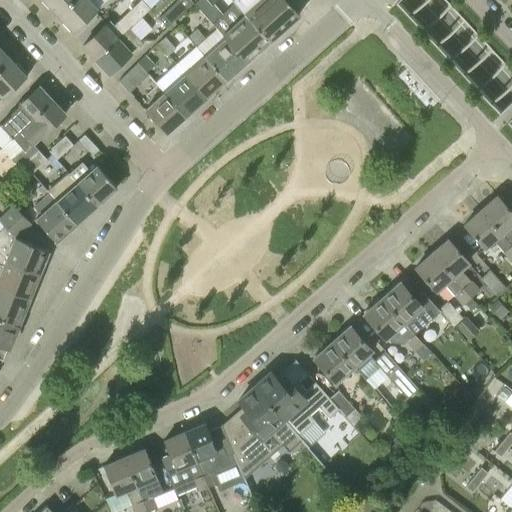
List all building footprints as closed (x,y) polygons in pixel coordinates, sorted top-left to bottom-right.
[(43,0),(57,15),(73,0),(43,0)] [(90,0),(73,0),(57,15),(62,20),(62,23),(72,33),(98,8),(90,0)] [(82,45),(95,58),(128,27),(129,28),(158,1),(157,0),(139,0),(113,24),(109,20),(82,45)] [(177,0),(158,18),(167,27),(193,3),(190,0),(177,0)] [(216,27),(247,60),(270,40),(234,2),(223,13),(214,3),(212,5),(207,0),(197,0),(194,4),(216,28),(216,27)] [(234,2),(270,40),(299,14),(285,0),(232,0),(234,2)] [(128,27),(95,58),(109,73),(131,52),(131,51),(141,42),(129,28),(128,27)] [(195,46),(226,79),(247,60),(216,27),(216,28),(195,46)] [(158,43),(168,55),(176,49),(166,37),(158,43)] [(175,65),(206,97),(226,79),(195,46),(175,65)] [(0,67),(9,59),(0,48),(0,67)] [(155,64),(146,54),(137,63),(146,73),(147,73),(155,64)] [(0,67),(0,96),(2,99),(27,75),(18,64),(14,64),(9,59),(0,67)] [(147,73),(146,73),(137,63),(119,81),(129,92),(148,74),(147,73)] [(156,82),(164,92),(185,116),(206,97),(175,65),(156,82)] [(12,113),(0,124),(0,147),(51,100),(38,86),(24,100),(19,104),(11,112),(12,113)] [(165,133),(185,116),(164,92),(144,110),(165,133)] [(51,100),(0,147),(1,148),(19,168),(24,164),(39,150),(33,144),(65,114),(51,100)] [(72,144),(64,134),(47,149),(55,159),(72,144)] [(93,154),(98,149),(84,134),(79,139),(93,154)] [(40,152),(24,164),(32,173),(47,159),(40,152)] [(96,165),(76,182),(76,183),(96,205),(116,187),(96,165)] [(96,205),(76,183),(76,182),(67,172),(46,191),(55,200),(76,223),(96,205)] [(480,210),(511,245),(511,230),(508,226),(511,222),(511,212),(497,195),(480,210)] [(55,200),(35,218),(55,241),(76,223),(55,200)] [(0,228),(0,254),(5,260),(39,272),(48,250),(17,237),(32,223),(13,204),(0,216),(0,221),(3,225),(0,228)] [(484,249),(493,241),(511,262),(511,261),(511,245),(480,210),(463,225),(484,249)] [(431,253),(452,277),(461,270),(469,262),(448,238),(431,253)] [(464,303),(471,298),(461,287),(452,277),(431,253),(414,268),(436,293),(445,284),(462,305),(464,303)] [(0,286),(28,298),(39,272),(5,260),(0,254),(0,286)] [(496,296),(506,288),(490,270),(481,279),(496,296)] [(470,280),(461,287),(471,298),(479,290),(470,280)] [(404,323),(421,307),(399,281),(381,297),(404,323)] [(0,316),(18,324),(28,298),(0,286),(0,316)] [(386,339),(404,323),(381,297),(363,313),(386,339)] [(477,305),(471,298),(464,303),(471,310),(477,305)] [(508,311),(496,298),(488,306),(500,319),(508,311)] [(438,309),(454,326),(462,317),(447,300),(438,309)] [(0,344),(8,348),(18,324),(0,316),(0,344)] [(368,354),(372,351),(349,325),(331,341),(353,367),(365,380),(380,368),(407,398),(417,389),(385,351),(374,361),(368,354)] [(414,351),(422,343),(414,333),(405,341),(414,351)] [(336,383),(353,367),(331,341),(313,357),(336,383)] [(431,353),(423,343),(414,351),(422,360),(431,353)] [(315,381),(304,391),(302,387),(289,372),(278,381),(269,372),(255,385),(298,435),(314,420),(310,414),(318,407),(328,418),(339,409),(329,398),(315,381)] [(298,435),(255,385),(238,399),(247,409),(239,416),(231,419),(233,423),(223,427),(222,425),(221,425),(244,479),(282,445),(288,452),(302,439),(298,435)] [(505,388),(499,395),(504,398),(510,391),(505,388)] [(329,398),(339,409),(353,426),(363,417),(338,390),(329,398)] [(218,482),(213,470),(229,464),(223,447),(216,450),(205,423),(184,432),(196,461),(202,475),(207,487),(218,482)] [(502,441),(508,447),(511,442),(511,433),(510,431),(502,441)] [(207,487),(202,475),(196,461),(184,432),(163,441),(169,454),(161,457),(176,494),(195,487),(196,491),(207,487)] [(508,447),(502,441),(494,451),(501,457),(508,447)] [(154,497),(163,493),(144,448),(123,457),(146,511),(147,511),(158,508),(154,497)] [(135,511),(146,511),(123,457),(103,466),(115,495),(126,491),(135,511)] [(473,477),(480,482),(488,473),(481,467),(473,477)] [(480,482),(473,477),(465,487),(472,492),(480,482)] [(367,496),(358,504),(364,511),(365,511),(374,504),(367,496)]
